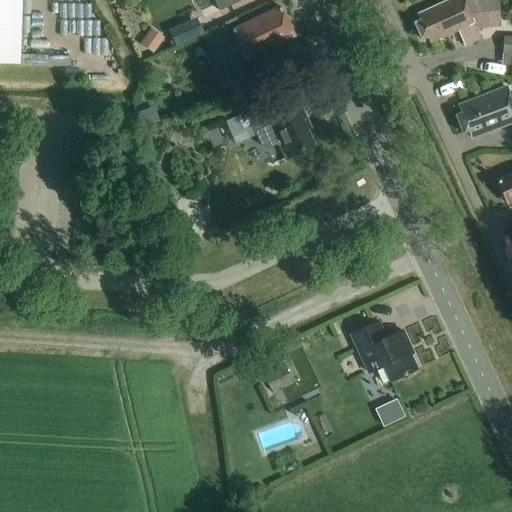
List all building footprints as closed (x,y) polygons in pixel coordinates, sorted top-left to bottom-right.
[(0,0),(0,62),(21,63),(22,0),(0,0)] [(213,0),(218,11),(242,0),(241,0),(213,0)] [(428,43),(474,23),(464,0),(450,0),(416,15),(418,21),(413,23),(420,40),(425,38),(428,43)] [(508,26),(506,0),(486,0),(488,27),(508,26)] [(280,7),(241,26),(238,19),(222,27),(229,41),(236,38),(250,66),(275,54),(272,49),(294,38),(280,7)] [(192,21),(199,34),(219,24),(213,11),(192,21)] [(154,52),(164,38),(151,28),(141,42),(154,52)] [(511,36),(503,36),(502,53),(511,53),(511,36)] [(70,52),(22,51),(21,63),(70,64),(70,52)] [(246,72),(220,84),(225,95),(251,83),(246,72)] [(511,99),(507,86),(458,106),(461,113),(454,115),(462,134),(468,132),(470,138),(511,122),(511,99)] [(301,107),(270,121),(263,104),(237,116),(243,129),(251,125),(258,141),(260,144),(262,147),(266,149),(270,148),(273,147),(280,144),(286,158),(314,145),(303,122),(306,121),(301,107)] [(511,173),(496,181),(507,205),(511,202),(511,173)] [(188,219),(163,229),(171,251),(196,241),(188,219)] [(386,338),(378,322),(350,335),(368,374),(383,368),(390,383),(416,371),(406,347),(408,346),(402,331),(386,338)] [(259,367),(267,385),(288,375),(280,357),(259,367)] [(390,425),(412,415),(403,396),(381,406),(390,425)]
